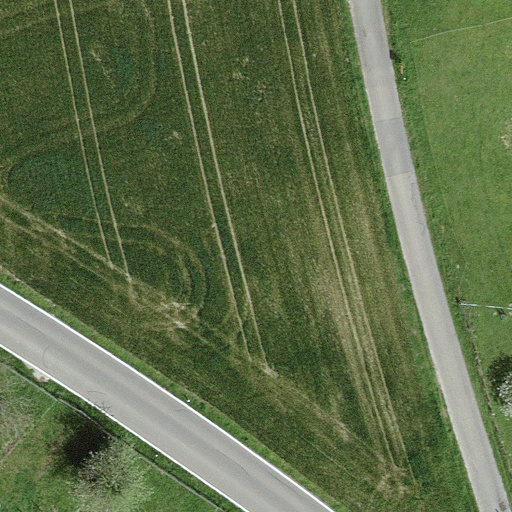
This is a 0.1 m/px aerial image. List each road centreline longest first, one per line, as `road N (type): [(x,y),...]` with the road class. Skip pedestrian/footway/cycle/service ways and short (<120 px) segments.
road 1 (unclassified): [(495,511),(422,294),(365,0)]
road 2 (tertiary): [(0,321),(280,511)]
